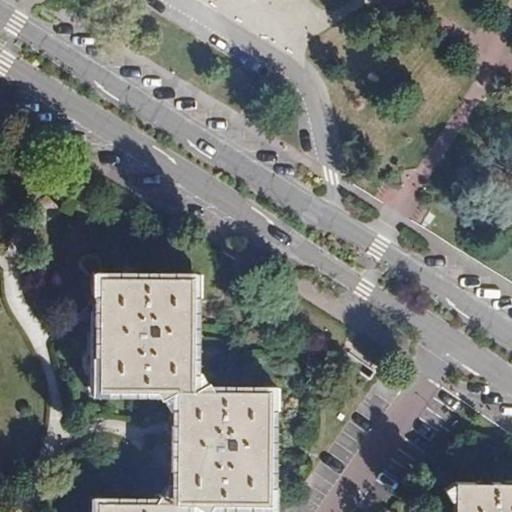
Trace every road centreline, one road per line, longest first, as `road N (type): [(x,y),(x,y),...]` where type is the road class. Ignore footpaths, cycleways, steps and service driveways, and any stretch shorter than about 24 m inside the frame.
road 1 (secondary): [(511,335),(0,13)]
road 2 (secondary): [(0,60),(442,338)]
road 3 (residential): [(329,511),(442,338)]
